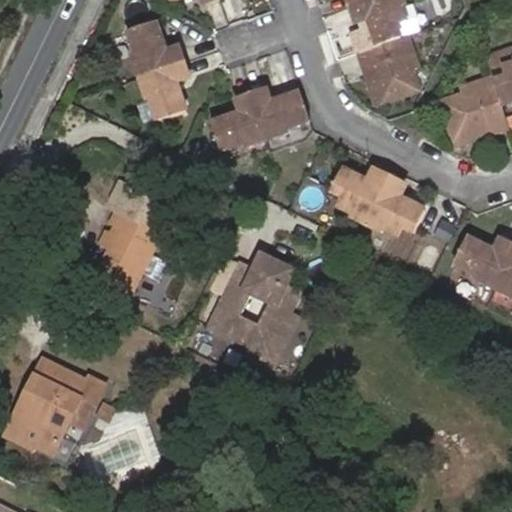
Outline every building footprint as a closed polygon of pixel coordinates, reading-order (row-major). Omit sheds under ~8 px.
[(356,17),(365,14),(360,0),(353,0),(350,1),(356,17)] [(372,12),(381,40),(409,30),(404,18),(410,15),(411,10),(406,0),(360,0),(365,14),(372,12)] [(174,61),(170,48),(164,51),(154,20),(127,29),(135,52),(129,55),(136,74),(174,61)] [(409,30),(381,40),(362,47),(378,96),(420,80),(415,67),(423,64),(412,29),(409,30)] [(178,45),(170,48),(174,61),(183,58),(178,45)] [(183,58),(174,61),(179,75),(188,72),(183,58)] [(511,98),(511,60),(511,61),(511,63),(511,72),(498,78),(506,100),(511,98)] [(174,61),(136,74),(144,97),(150,96),(157,116),(183,108),(174,77),(179,75),(174,61)] [(511,116),(506,100),(498,78),(497,73),(471,83),(473,89),(450,98),(465,137),(511,119),(511,116)] [(251,89),(254,98),(266,93),(263,84),(251,89)] [(237,103),(254,98),(251,89),(234,94),(237,103)] [(266,93),(254,98),(268,140),(286,133),(284,126),(309,118),(299,90),(270,101),(266,93)] [(268,140),(254,98),(237,103),(240,110),(212,120),(222,148),(249,138),(252,145),(268,140)] [(389,181),(374,175),(370,175),(350,165),(338,193),(348,199),(345,207),(357,212),(354,218),(368,224),(389,181)] [(378,168),(374,175),(389,181),(392,173),(378,168)] [(392,173),(389,181),(400,186),(404,178),(392,173)] [(389,181),(368,224),(379,228),(381,224),(394,229),(397,222),(409,228),(422,199),(400,188),(400,186),(389,181)] [(118,243),(101,275),(130,290),(173,210),(121,183),(115,196),(114,199),(115,205),(117,207),(119,209),(104,236),(118,243)] [(511,252),(511,245),(498,239),(496,242),(469,230),(456,260),(483,272),(479,280),(496,287),(511,252)] [(511,236),(501,231),(498,239),(511,245),(511,236)] [(87,268),(101,275),(118,243),(104,236),(87,268)] [(362,254),(367,245),(355,240),(351,249),(362,254)] [(511,252),(496,287),(510,293),(511,288),(511,252)] [(269,267),(256,259),(218,317),(255,342),(265,348),(279,346),(300,314),(312,295),(299,287),(309,273),(279,253),(269,267)] [(300,314),(279,346),(265,348),(255,342),(249,351),(276,370),(309,320),(300,314)] [(117,346),(137,351),(143,328),(123,323),(117,346)] [(75,402),(91,412),(107,381),(90,373),(87,379),(42,358),(35,373),(42,376),(17,428),(53,446),(68,416),(75,402)] [(42,376),(35,373),(11,426),(17,428),(42,376)] [(84,424),(91,412),(75,402),(68,416),(84,424)]
